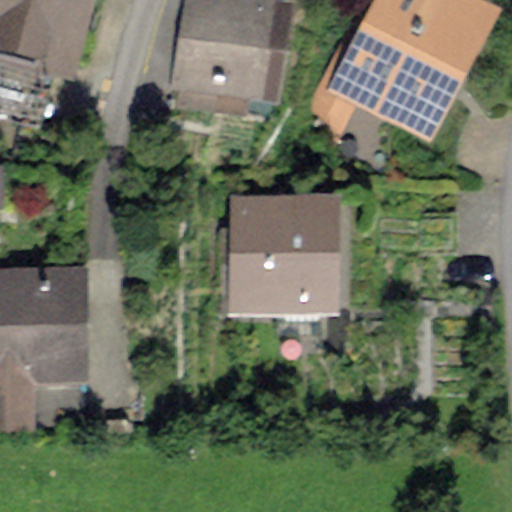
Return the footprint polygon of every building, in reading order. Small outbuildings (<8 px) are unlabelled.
[(0,0),(0,42),(58,59),(74,0),(0,0)] [(424,110),(473,18),(440,0),(392,0),(346,86),(377,102),(384,89),(424,110)] [(284,15),(195,2),(179,104),(216,110),(220,88),(251,93),(258,53),(278,56),(284,15)] [(224,232),(222,299),(258,303),(257,352),(310,353),(311,304),(321,304),(322,214),(242,212),(242,232),(224,232)] [(0,426),(71,426),(70,285),(0,285),(0,426)]
